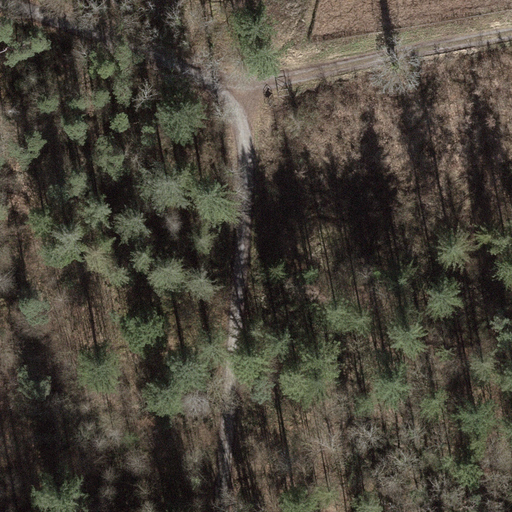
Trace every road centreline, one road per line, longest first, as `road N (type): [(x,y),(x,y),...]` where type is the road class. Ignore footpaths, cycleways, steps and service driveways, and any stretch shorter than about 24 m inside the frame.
road 1 (track): [(511,33),(244,85),(31,0)]
road 2 (track): [(217,511),(244,85)]
road 3 (track): [(0,214),(49,199),(244,85)]
